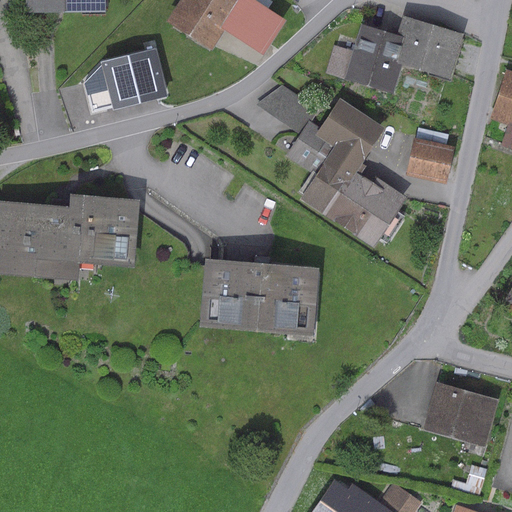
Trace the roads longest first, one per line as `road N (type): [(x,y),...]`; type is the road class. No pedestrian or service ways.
road 1 (residential): [(0,156),(215,103),(259,76),(343,0)]
road 2 (residential): [(493,21),(448,253),(417,341)]
road 3 (tertiary): [(417,341),(313,439),(275,511)]
road 4 (residential): [(417,341),(511,238)]
